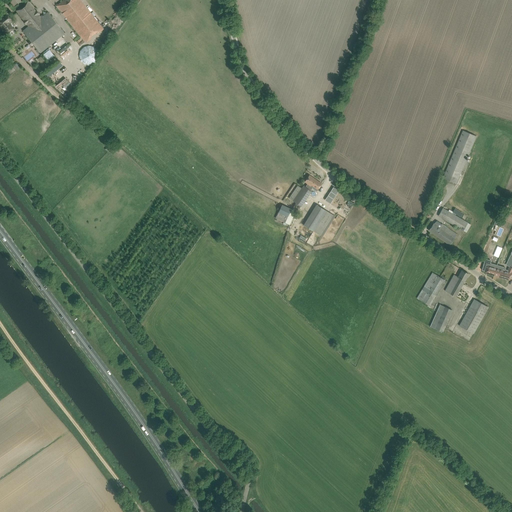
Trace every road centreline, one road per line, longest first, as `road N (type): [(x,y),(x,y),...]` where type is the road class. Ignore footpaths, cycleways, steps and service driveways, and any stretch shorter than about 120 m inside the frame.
road 1 (unclassified): [(242,511),(247,460),(196,413),(0,156)]
road 2 (unclassified): [(511,298),(324,169),(254,89),(222,0)]
road 3 (primary): [(200,511),(0,232)]
road 4 (track): [(0,318),(142,511)]
